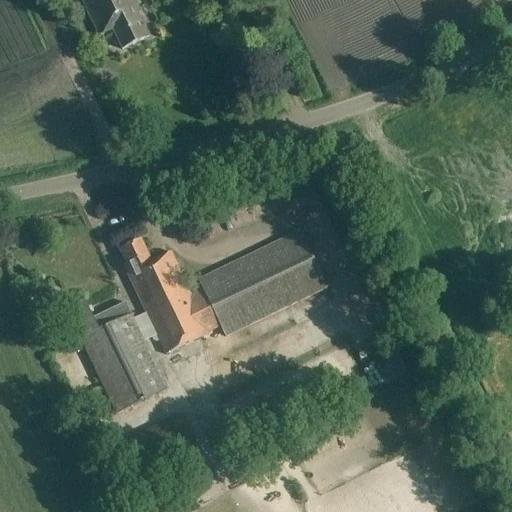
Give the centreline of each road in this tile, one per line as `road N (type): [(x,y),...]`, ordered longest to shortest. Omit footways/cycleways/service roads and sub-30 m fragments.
road 1 (unclassified): [(0,196),(340,111),(511,31)]
road 2 (unknown): [(43,0),(130,169)]
